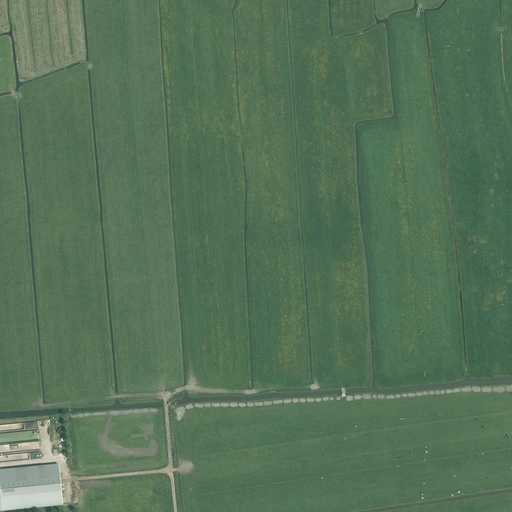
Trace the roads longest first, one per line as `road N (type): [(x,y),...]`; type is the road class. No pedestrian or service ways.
road 1 (track): [(106,397),(343,384),(344,395)]
road 2 (track): [(165,394),(171,470),(66,480),(60,458)]
road 3 (track): [(511,424),(344,395)]
